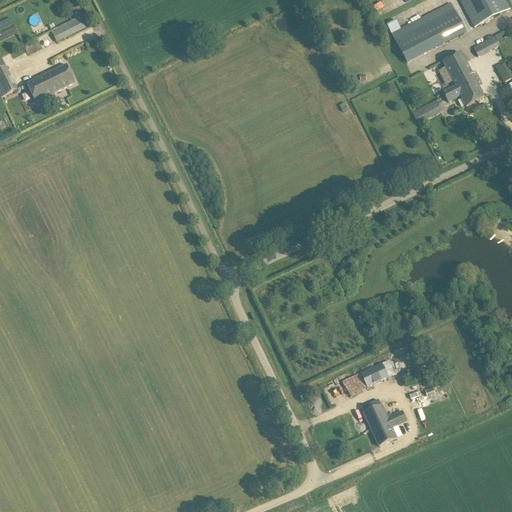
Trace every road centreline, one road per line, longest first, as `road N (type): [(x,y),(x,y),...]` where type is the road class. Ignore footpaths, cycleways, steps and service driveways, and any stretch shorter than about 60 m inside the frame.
road 1 (unclassified): [(224,277),(511,138)]
road 2 (unclassified): [(224,277),(85,0)]
road 3 (unclassified): [(241,511),(311,481),(315,469),(224,277)]
